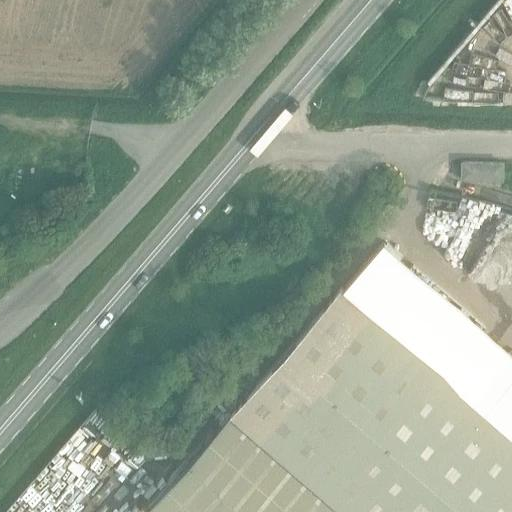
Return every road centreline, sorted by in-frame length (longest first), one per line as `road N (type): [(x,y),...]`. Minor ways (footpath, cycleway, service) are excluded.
road 1 (primary): [(377,0),(0,435)]
road 2 (unclassified): [(309,0),(47,293),(0,332)]
